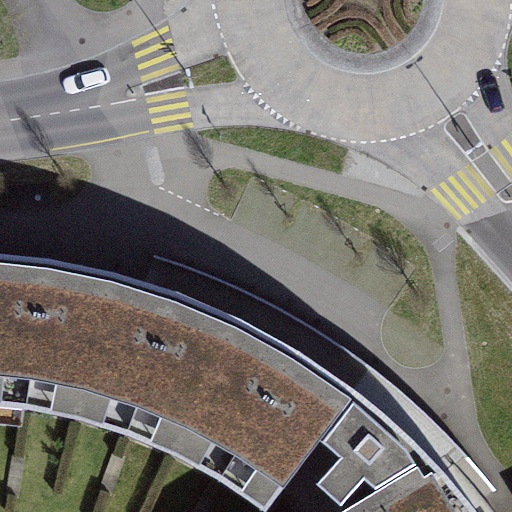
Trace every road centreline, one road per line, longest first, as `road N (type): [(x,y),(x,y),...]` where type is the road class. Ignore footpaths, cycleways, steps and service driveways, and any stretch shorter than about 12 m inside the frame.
road 1 (residential): [(272,50),(79,108),(0,119)]
road 2 (tertiary): [(272,50),(308,88),(358,105),(384,105),(433,86)]
road 3 (tertiary): [(433,86),(511,197)]
